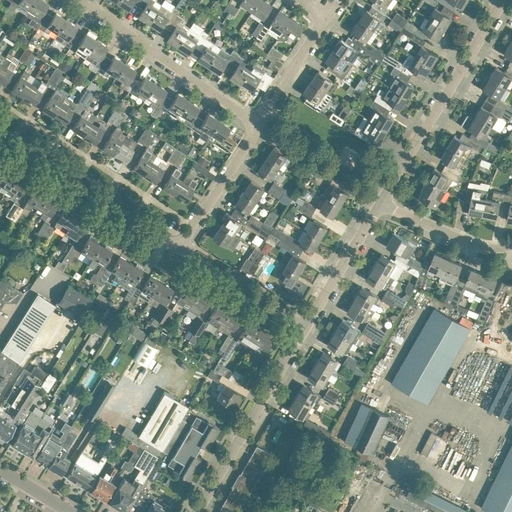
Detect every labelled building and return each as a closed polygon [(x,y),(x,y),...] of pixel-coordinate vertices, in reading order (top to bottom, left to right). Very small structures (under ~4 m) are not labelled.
[(26,14),(29,9),(34,0),(12,0),(6,9),(12,13),(15,7),(26,14)] [(41,24),(47,15),(42,12),(48,3),(43,0),(34,0),(29,9),(26,14),(25,15),(30,18),(27,23),(37,29),(38,27),(41,24)] [(119,0),(119,2),(129,9),(135,0),(139,0),(141,1),(142,0),(119,0)] [(154,0),(142,0),(141,1),(140,3),(145,6),(139,15),(150,22),(161,5),(155,0),(154,0)] [(166,20),(171,23),(174,17),(175,18),(177,14),(180,10),(165,0),(164,0),(161,5),(150,22),(161,29),(166,20)] [(242,0),(240,3),(252,10),(258,0),(242,0)] [(265,0),(258,0),(252,10),(263,18),(272,5),(265,0)] [(391,0),(374,0),(372,4),(384,13),(387,8),(386,7),(391,0)] [(224,8),(229,11),(234,4),(229,1),(224,8)] [(238,7),(234,4),(229,11),(234,14),(238,7)] [(435,7),(429,17),(445,27),(452,17),(435,7)] [(380,19),(367,9),(360,20),(373,29),(379,34),(383,29),(376,24),(380,19)] [(280,33),(282,30),(291,17),(280,10),(269,26),(280,33)] [(397,11),(392,18),(403,26),(404,25),(407,20),(408,19),(397,11)] [(54,38),(58,32),(66,20),(55,12),(49,21),(45,18),(47,15),(41,24),(38,27),(48,33),(54,38)] [(168,39),(178,45),(186,33),(190,27),(180,21),(183,18),(177,14),(175,18),(174,17),(171,23),(169,27),(174,30),(168,39)] [(303,25),(291,17),(282,30),(280,33),(278,37),(285,41),(289,34),(294,38),(303,25)] [(439,39),(445,27),(429,17),(422,28),(439,39)] [(400,31),(400,30),(403,26),(392,18),(388,24),(400,31)] [(69,47),(75,38),(71,35),(76,26),(66,20),(58,32),(54,38),(60,41),(69,47)] [(373,29),(360,20),(352,30),(365,40),(373,29)] [(418,27),(407,20),(404,25),(415,32),(418,27)] [(190,27),(186,33),(178,45),(189,52),(195,44),(199,46),(205,37),(208,33),(203,30),(204,27),(194,21),(190,27)] [(257,37),(264,25),(259,22),(251,33),(257,37)] [(269,28),(264,25),(257,37),(261,40),(269,28)] [(69,47),(84,57),(96,39),(94,38),(96,35),(89,30),(86,33),(86,32),(80,41),(75,38),(69,47)] [(415,55),(432,65),(438,55),(422,45),(426,39),(415,32),(411,39),(418,43),(415,49),(412,50),(411,52),(415,55)] [(20,34),(17,40),(25,46),(29,40),(20,34)] [(374,54),(364,47),(348,36),(348,37),(345,41),(341,39),(334,50),(353,63),(360,52),(365,55),(374,54)] [(205,37),(199,46),(204,50),(198,58),(209,65),(221,47),(205,37)] [(100,67),(106,58),(101,55),(107,47),(96,39),(84,57),(99,67),(100,67)] [(368,42),(364,47),(374,54),(382,59),(383,58),(385,54),(370,43),(368,42)] [(26,46),(18,59),(23,62),(31,50),(26,46)] [(265,56),(272,60),(268,65),(272,67),(278,57),(280,58),(283,54),(272,46),(265,56)] [(221,47),(217,53),(209,65),(220,72),(226,64),(230,66),(238,54),(239,53),(233,49),(231,53),(221,47)] [(38,48),(35,52),(36,53),(42,57),(45,52),(38,48)] [(36,53),(35,52),(31,50),(23,62),(28,65),(36,53)] [(353,63),(334,50),(326,60),(341,70),(345,65),(349,68),(353,63)] [(383,58),(394,65),(401,70),(405,64),(386,53),(385,54),(383,58)] [(241,81),(242,82),(250,69),(244,65),(247,60),(238,54),(230,66),(231,67),(233,64),(237,66),(231,75),(229,78),(239,85),(241,81)] [(425,76),(432,65),(415,55),(408,66),(425,76)] [(5,57),(1,64),(0,65),(0,81),(3,83),(12,69),(18,59),(13,56),(11,60),(5,57)] [(110,72),(116,76),(125,63),(114,56),(108,65),(104,62),(106,59),(106,58),(100,67),(99,67),(97,71),(106,77),(110,72)] [(52,57),(49,61),(56,66),(59,62),(52,57)] [(56,66),(56,67),(61,70),(66,73),(72,65),(62,58),(59,62),(56,66)] [(128,91),(134,82),(130,79),(135,70),(125,63),(116,76),(122,80),(119,85),(128,91)] [(252,70),(250,69),(242,82),(253,89),(258,80),(263,83),(270,74),(255,65),(252,70)] [(401,70),(394,65),(390,71),(396,75),(390,86),(407,96),(414,85),(403,79),(406,73),(401,70)] [(48,79),(53,82),(61,70),(56,67),(48,79)] [(495,67),(489,77),(505,87),(511,77),(495,67)] [(12,89),(23,96),(31,83),(26,80),(30,73),(24,69),(12,89)] [(61,70),(53,82),(58,86),(66,73),(61,70)] [(319,71),(312,81),(331,94),(338,85),(319,71)] [(140,92),(146,96),(155,83),(154,82),(155,80),(156,81),(156,80),(147,72),(147,73),(145,76),(140,83),(135,80),(134,82),(128,91),(137,97),(140,92)] [(487,76),(483,83),(485,84),(483,88),(490,92),(499,98),(505,87),(489,77),(487,76),(486,76),(487,76)] [(31,83),(23,96),(33,103),(46,83),(41,80),(40,81),(35,77),(31,83)] [(313,107),(320,112),(331,94),(312,81),(304,92),(317,101),(313,107)] [(166,90),(155,83),(146,96),(153,100),(149,105),(153,108),(150,113),(155,117),(157,114),(161,108),(164,102),(160,99),(166,90)] [(358,97),(361,92),(350,84),(346,90),(358,97)] [(378,93),(375,99),(386,106),(389,101),(400,108),(407,96),(390,86),(389,87),(385,85),(379,94),(378,93)] [(78,99),(82,102),(90,90),(86,87),(78,99)] [(53,116),(63,101),(66,96),(57,90),(55,89),(42,109),(53,116)] [(96,93),(90,90),(82,102),(88,106),(96,93)] [(176,118),(179,113),(188,100),(177,93),(172,102),(167,98),(164,102),(161,108),(157,114),(162,117),(165,111),(170,114),(176,118)] [(375,108),(369,119),(387,130),(393,119),(383,112),(386,106),(375,99),(371,106),(375,108)] [(63,101),(53,116),(64,123),(76,103),(71,100),(67,106),(62,103),(63,101)] [(182,122),(191,128),(197,118),(193,116),(199,107),(188,100),(179,113),(176,118),(182,122)] [(481,106),(475,117),(491,126),(497,116),(481,106)] [(108,119),(112,123),(120,110),(116,107),(108,119)] [(85,109),(72,128),(83,135),(92,122),(96,116),(85,109)] [(125,114),(120,110),(112,123),(117,126),(125,114)] [(332,112),(329,117),(341,124),(344,118),(332,112)] [(511,114),(507,112),(503,117),(504,117),(504,118),(511,122),(511,114)] [(204,141),(205,141),(210,133),(218,120),(208,113),(202,122),(197,118),(191,128),(200,134),(198,137),(204,141)] [(467,114),(461,125),(469,130),(470,128),(485,137),(488,131),(493,134),(496,129),(491,126),(475,117),(474,118),(467,114)] [(97,126),(92,122),(83,135),(94,142),(107,123),(101,119),(97,126)] [(380,141),(387,130),(369,119),(362,130),(361,129),(357,134),(366,140),(369,134),(380,141)] [(229,127),(218,120),(210,133),(205,141),(211,133),(216,137),(213,142),(228,152),(236,141),(225,133),(229,127)] [(142,143),(150,131),(146,127),(137,140),(142,143)] [(115,128),(102,148),(113,155),(122,142),(126,135),(115,128)] [(155,134),(150,131),(142,143),(147,146),(155,134)] [(454,135),(447,147),(465,157),(472,147),(474,148),(477,149),(480,144),(469,137),(462,133),(459,138),(454,135)] [(126,135),(122,142),(113,155),(124,162),(137,142),(126,135)] [(489,142),(486,147),(494,153),(497,154),(501,149),(498,147),(489,142)] [(180,151),(185,154),(189,148),(183,144),(179,150),(180,151)] [(193,145),(187,154),(193,158),(198,149),(193,145)] [(180,151),(179,150),(175,147),(167,159),(172,163),(180,151)] [(266,158),(279,167),(284,170),(291,159),(286,156),(274,147),(266,158)] [(447,147),(441,157),(452,164),(448,169),(460,176),(464,170),(459,168),(465,157),(447,147)] [(133,167),(143,174),(152,161),(147,158),(151,151),(145,148),(133,167)] [(292,155),(312,168),(315,163),(295,150),(292,155)] [(185,154),(180,151),(172,163),(177,166),(185,154)] [(200,157),(197,162),(205,168),(208,163),(200,157)] [(157,165),(152,161),(143,174),(154,181),(167,162),(162,158),(157,165)] [(279,167),(266,158),(258,170),(271,178),(279,167)] [(204,174),(207,169),(205,168),(197,162),(195,161),(191,166),(204,174)] [(323,175),(324,175),(327,170),(315,163),(312,168),(304,181),(307,183),(316,171),(323,175)] [(175,167),(163,187),(173,194),(182,181),(176,177),(181,171),(175,167)] [(435,167),(428,179),(443,188),(446,190),(449,184),(456,183),(460,176),(448,169),(445,174),(435,167)] [(0,191),(4,194),(8,188),(16,175),(5,168),(0,175),(0,191)] [(186,174),(182,181),(173,194),(184,201),(197,181),(186,174)] [(19,195),(27,182),(16,175),(8,188),(14,191),(10,197),(15,200),(18,195),(19,195)] [(423,191),(419,197),(432,206),(443,188),(428,179),(421,190),(423,191)] [(251,180),(244,191),(256,200),(264,189),(251,180)] [(292,199),(295,195),(285,189),(274,181),(271,186),(292,199)] [(334,185),(327,196),(341,204),(348,193),(334,185)] [(468,185),(465,198),(471,199),(469,212),(482,214),(485,198),(479,197),(481,188),(468,185)] [(288,206),(292,199),(271,186),(268,190),(280,198),(278,200),(288,206)] [(33,203),(39,207),(47,194),(35,187),(27,201),(24,206),(29,210),(33,203)] [(244,191),(236,203),(249,212),(256,200),(244,191)] [(499,204),(504,205),(507,193),(493,191),(491,200),(485,198),(482,214),(496,217),(499,204)] [(47,194),(39,207),(44,210),(40,216),(45,219),(49,214),(57,200),(47,194)] [(292,199),(302,204),(313,212),(316,207),(295,194),(295,195),(292,199)] [(334,216),(341,204),(327,196),(320,208),(334,216)] [(462,212),(465,198),(459,197),(456,210),(462,212)] [(5,215),(10,218),(18,205),(13,202),(5,215)] [(311,216),(313,212),(302,204),(299,209),(311,216)] [(23,208),(18,205),(10,218),(15,221),(23,208)] [(65,233),(69,226),(77,213),(66,206),(58,219),(58,220),(54,226),(60,230),(65,233)] [(260,226),(268,231),(270,233),(274,227),(281,216),(274,211),(266,223),(252,214),(249,219),(260,226)] [(222,218),(225,219),(221,225),(238,236),(239,237),(245,228),(242,226),(243,223),(227,212),(222,218)] [(77,213),(69,226),(65,233),(71,237),(75,240),(63,259),(68,262),(80,242),(76,239),(88,220),(77,213)] [(268,231),(260,226),(249,219),(246,224),(264,236),(268,231)] [(314,219),(307,231),(320,239),(327,227),(314,219)] [(41,237),(49,224),(44,221),(36,234),(41,237)] [(221,225),(219,223),(215,229),(217,231),(213,236),(233,249),(241,238),(239,237),(238,236),(221,225)] [(53,227),(49,224),(41,237),(46,240),(53,227)] [(313,251),(320,239),(307,231),(300,242),(274,227),(270,233),(293,246),(301,251),(304,245),(313,251)] [(406,263),(409,264),(420,271),(423,263),(411,255),(413,251),(405,246),(409,241),(394,232),(387,245),(399,251),(396,256),(396,257),(404,261),(406,263)] [(267,237),(269,239),(290,251),(293,246),(270,233),(267,237)] [(254,240),(260,243),(263,238),(257,234),(254,240)] [(81,251),(92,257),(100,244),(95,242),(97,239),(91,235),(89,237),(85,244),(80,242),(68,262),(72,265),(80,252),(81,251)] [(100,244),(92,257),(88,264),(93,268),(97,261),(103,264),(111,251),(111,250),(112,248),(106,244),(104,247),(100,244)] [(260,249),(255,246),(248,258),(252,261),(260,249)] [(253,261),(257,264),(265,252),(260,249),(252,261),(253,261)] [(442,274),(448,259),(435,253),(431,262),(426,273),(434,276),(436,271),(442,274)] [(293,254),(286,265),(299,273),(306,262),(293,254)] [(394,261),(382,254),(374,266),(389,274),(394,278),(396,279),(403,268),(405,269),(409,264),(406,263),(404,261),(396,257),(394,261)] [(130,263),(131,263),(120,256),(111,269),(117,273),(113,279),(118,283),(119,282),(130,263)] [(240,268),(246,271),(253,261),(252,261),(248,258),(246,259),(240,268)] [(452,284),(461,264),(448,259),(442,274),(448,276),(446,281),(452,284)] [(124,285),(127,279),(133,283),(142,270),(142,269),(143,267),(136,263),(135,266),(130,263),(119,282),(124,285)] [(101,277),(106,268),(101,265),(93,278),(98,281),(101,277)] [(292,285),(299,273),(286,265),(279,277),(292,285)] [(389,274),(374,266),(367,278),(385,289),(389,282),(391,283),(394,278),(389,274)] [(106,268),(101,277),(98,281),(103,284),(111,271),(106,268)] [(474,294),(475,295),(484,274),(471,269),(463,288),(475,293),(474,294)] [(419,289),(425,275),(420,273),(414,286),(419,289)] [(484,274),(475,295),(481,298),(480,300),(485,302),(477,319),(484,322),(492,304),(486,302),(496,279),(484,274)] [(138,296),(149,303),(161,282),(150,275),(142,288),(141,290),(137,287),(129,300),(134,303),(138,296)] [(0,278),(0,308),(0,307),(4,302),(20,302),(25,295),(0,278)] [(191,302),(199,289),(200,287),(190,280),(188,282),(180,296),(176,301),(187,308),(191,302)] [(164,302),(172,289),(161,282),(149,303),(156,307),(160,300),(164,302)] [(82,316),(93,299),(68,284),(57,302),(82,316)] [(129,300),(137,287),(132,285),(121,303),(125,306),(129,300)] [(362,287),(355,299),(369,307),(373,302),(376,304),(380,297),(362,287)] [(450,305),(456,291),(449,288),(443,302),(450,305)] [(209,296),(199,289),(191,302),(187,308),(198,315),(201,309),(202,309),(210,296),(210,295),(209,296)] [(407,300),(399,295),(388,289),(385,294),(395,301),(404,305),(407,300)] [(464,307),(459,304),(464,292),(457,289),(456,291),(450,305),(462,311),(464,307)] [(37,293),(1,350),(19,361),(19,362),(55,305),(37,293)] [(392,306),(395,301),(385,294),(381,299),(392,306)] [(369,307),(355,299),(348,311),(366,322),(370,315),(371,316),(374,310),(369,307)] [(218,327),(227,312),(230,308),(219,301),(212,312),(207,320),(212,324),(218,327)] [(162,303),(155,316),(151,323),(155,325),(159,319),(162,315),(167,306),(162,303)] [(167,306),(162,315),(159,319),(164,322),(172,309),(167,306)] [(241,315),(230,308),(227,312),(218,327),(223,331),(229,334),(241,315)] [(470,328),(443,312),(434,308),(391,383),(427,404),(470,328)] [(86,326),(91,329),(100,315),(95,312),(86,326)] [(108,321),(100,315),(91,329),(99,334),(108,321)] [(189,340),(194,332),(202,319),(197,316),(184,337),(189,340)] [(206,322),(202,319),(194,332),(198,335),(206,322)] [(335,331),(353,342),(355,343),(358,338),(357,337),(361,330),(343,319),(335,331)] [(249,346),(252,340),(261,327),(249,320),(238,339),(249,346)] [(368,322),(365,327),(385,339),(387,333),(368,322)] [(118,324),(110,336),(119,341),(126,329),(118,324)] [(261,327),(252,340),(249,346),(257,351),(255,356),(260,359),(271,342),(270,342),(267,341),(271,334),(261,327)] [(385,339),(365,327),(362,332),(382,344),(385,339)] [(161,331),(158,337),(167,342),(170,337),(161,331)] [(353,342),(335,331),(328,343),(346,354),(353,342)] [(219,348),(224,351),(232,338),(227,335),(219,348)] [(237,341),(232,338),(224,351),(221,357),(225,360),(237,341)] [(143,340),(133,357),(147,365),(157,348),(143,340)] [(0,389),(19,361),(1,350),(0,349),(0,389)] [(323,352),(316,364),(330,373),(333,367),(337,369),(341,363),(323,352)] [(349,354),(345,360),(356,366),(359,361),(349,354)] [(366,372),(356,366),(345,360),(342,365),(353,371),(363,377),(366,372)] [(316,364),(309,376),(327,387),(330,380),(327,378),(330,373),(316,364)] [(0,435),(6,440),(15,424),(48,374),(35,365),(28,377),(21,372),(3,401),(4,402),(2,406),(0,404),(0,435)] [(217,382),(221,375),(211,368),(207,376),(217,382)] [(229,379),(239,385),(245,376),(240,373),(234,370),(231,375),(229,379)] [(231,406),(239,393),(220,382),(216,389),(220,391),(217,397),(231,406)] [(304,385),(297,397),(310,405),(317,409),(320,404),(317,402),(321,395),(304,385)] [(329,387),(326,392),(337,399),(340,394),(329,387)] [(162,450),(181,418),(196,393),(187,388),(179,401),(164,392),(138,435),(125,427),(121,434),(137,443),(144,447),(158,456),(162,450)] [(337,399),(326,392),(323,397),(334,404),(337,399)] [(89,395),(77,415),(85,421),(97,400),(89,395)] [(297,397),(289,409),(307,419),(311,413),(307,411),(310,405),(297,397)] [(360,403),(343,441),(373,454),(390,416),(360,403)] [(20,427),(10,442),(20,448),(33,456),(43,439),(49,430),(53,424),(41,417),(31,411),(23,423),(22,423),(20,427)] [(186,421),(181,418),(162,450),(167,453),(186,421)] [(182,440),(198,449),(201,444),(207,448),(219,427),(208,421),(207,422),(199,418),(194,426),(191,424),(182,440)] [(306,425),(317,431),(320,426),(309,420),(306,425)] [(43,443),(35,457),(48,465),(56,451),(65,436),(64,436),(69,429),(71,425),(64,421),(59,429),(63,431),(59,436),(51,432),(48,436),(43,443)] [(325,426),(321,432),(327,435),(331,429),(325,426)] [(56,451),(48,465),(61,473),(69,459),(63,456),(76,433),(69,429),(64,436),(65,436),(56,451)] [(428,454),(439,434),(433,430),(422,451),(428,454)] [(177,472),(189,479),(201,458),(195,455),(198,449),(182,440),(172,456),(176,458),(171,467),(178,471),(177,472)] [(74,462),(66,476),(87,489),(114,445),(109,442),(98,461),(81,451),(75,461),(76,462),(75,463),(74,462)] [(134,465),(144,447),(137,443),(127,461),(134,465)] [(257,445),(239,476),(254,485),(272,454),(257,445)] [(511,511),(511,446),(481,508),(489,511),(511,511)] [(131,501),(139,488),(142,483),(158,456),(144,447),(134,465),(141,469),(131,483),(123,478),(109,502),(125,511),(131,501)] [(90,490),(105,499),(114,483),(109,480),(117,468),(110,464),(103,476),(99,474),(90,490)] [(147,478),(153,481),(160,469),(155,466),(147,478)] [(169,475),(164,483),(168,485),(173,477),(169,475)] [(239,476),(221,507),(229,511),(238,511),(254,485),(239,476)] [(470,511),(412,483),(406,496),(437,511),(470,511)] [(139,488),(131,501),(139,506),(135,511),(166,511),(167,511),(160,506),(161,504),(154,499),(155,497),(147,492),(147,493),(139,488)]
